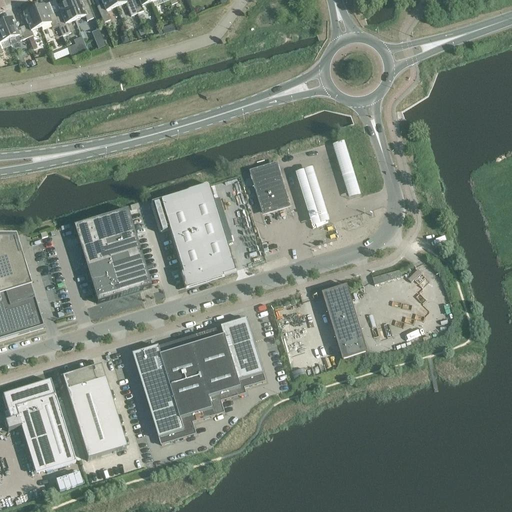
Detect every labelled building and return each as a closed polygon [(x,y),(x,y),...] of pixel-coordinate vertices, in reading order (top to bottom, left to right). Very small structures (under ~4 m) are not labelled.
[(74,0),(71,0),(67,2),(75,21),(85,17),(87,22),(93,20),(88,8),(86,1),(83,3),(81,0),(75,0),(74,0)] [(100,0),(103,5),(97,8),(104,24),(110,21),(106,12),(116,8),(112,0),(100,0)] [(112,0),(116,8),(126,4),(128,9),(131,17),(137,15),(133,6),(134,6),(132,3),(133,3),(131,0),(112,0)] [(133,3),(132,3),(134,6),(133,6),(137,15),(140,13),(143,12),(142,7),(151,4),(149,0),(137,0),(138,1),(135,2),(133,3)] [(60,13),(54,15),(57,21),(56,21),(59,27),(58,27),(61,33),(63,38),(71,34),(67,25),(75,21),(67,2),(60,5),(61,6),(57,7),(60,13)] [(40,6),(33,9),(41,29),(50,25),(52,29),(58,27),(59,27),(56,21),(57,21),(54,15),(48,17),(44,6),(40,7),(40,6)] [(27,26),(22,28),(27,40),(28,39),(32,37),(33,37),(31,33),(41,29),(33,9),(26,12),(26,13),(23,14),(27,26)] [(8,19),(1,22),(9,41),(10,46),(27,40),(22,28),(16,30),(11,19),(8,20),(8,19)] [(0,55),(3,55),(0,48),(0,44),(9,41),(1,22),(0,21),(0,55)] [(173,26),(161,30),(163,35),(174,32),(173,26)] [(36,48),(32,37),(28,39),(32,50),(36,48)] [(101,38),(95,41),(98,49),(104,47),(103,44),(101,38)] [(83,42),(68,49),(72,59),(88,52),(83,42)] [(345,143),(332,147),(348,200),(361,197),(345,143)] [(276,167),(252,174),(265,215),(288,207),(276,167)] [(313,170),(295,175),(312,230),(330,224),(313,170)] [(160,202),(151,205),(160,234),(169,231),(187,289),(237,273),(236,272),(210,187),(160,202)] [(127,211),(73,227),(97,304),(151,288),(127,211)] [(0,341),(43,329),(21,257),(22,257),(21,257),(18,257),(13,240),(0,240),(0,341)] [(373,280),(375,287),(402,278),(401,275),(401,273),(400,271),(373,280)] [(347,287),(323,295),(343,361),(367,353),(347,287)] [(160,349),(134,357),(162,446),(196,436),(193,424),(224,414),(221,403),(246,395),(244,389),(266,383),(247,322),(221,330),(224,338),(203,344),(171,354),(162,357),(160,349)] [(91,370),(62,379),(87,462),(126,450),(105,380),(95,384),(91,370)] [(50,382),(2,397),(7,412),(10,421),(4,423),(7,433),(31,425),(46,473),(75,464),(50,382)] [(63,478),(66,490),(85,487),(82,474),(63,478)]
